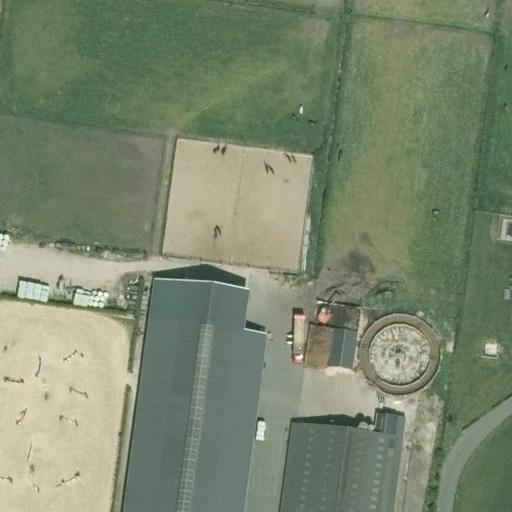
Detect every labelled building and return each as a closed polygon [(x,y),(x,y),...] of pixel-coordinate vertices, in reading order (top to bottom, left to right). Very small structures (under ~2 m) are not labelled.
[(159,284),(128,511),(241,511),(265,339),(242,336),(247,295),(159,284)] [(296,369),(300,322),(288,321),(284,367),(296,369)] [(297,355),(320,360),(327,332),(305,327),(297,355)] [(390,511),(400,440),(297,427),(286,511),(390,511)] [(484,464),(472,472),(479,482),(490,474),(484,464)]
